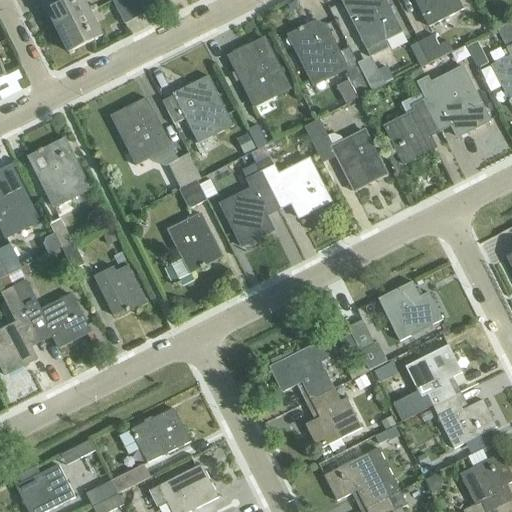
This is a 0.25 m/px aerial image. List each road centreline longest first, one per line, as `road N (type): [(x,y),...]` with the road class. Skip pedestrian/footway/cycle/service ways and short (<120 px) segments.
road 1 (residential): [(194,340),(445,214)]
road 2 (residential): [(0,436),(194,340)]
road 3 (residential): [(241,0),(48,97)]
road 4 (residential): [(283,511),(194,340)]
road 5 (residential): [(511,344),(445,214)]
